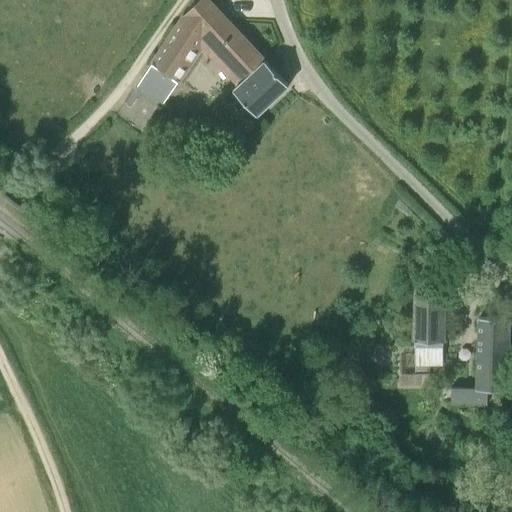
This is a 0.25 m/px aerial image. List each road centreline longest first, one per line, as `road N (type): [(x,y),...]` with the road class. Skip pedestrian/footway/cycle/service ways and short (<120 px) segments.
road 1 (unclassified): [(275,0),(309,76),(511,280)]
road 2 (track): [(185,0),(123,88),(0,214)]
road 3 (track): [(64,511),(0,357)]
